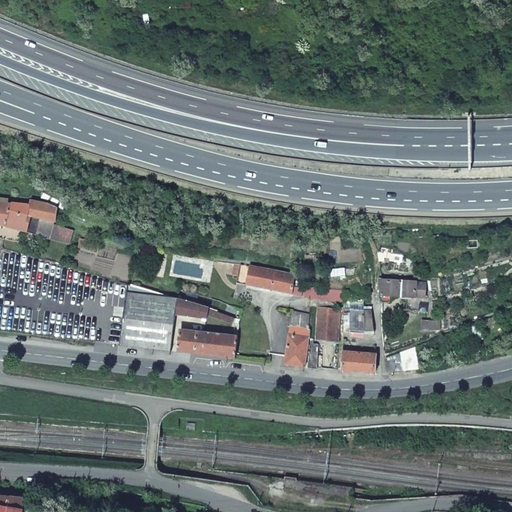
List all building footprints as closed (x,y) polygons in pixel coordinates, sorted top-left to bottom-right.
[(0,223),(6,226),(26,231),(28,223),(32,224),(34,218),(29,217),(30,213),(39,215),(36,228),(43,234),(50,235),(54,223),(56,218),(56,219),(58,206),(49,202),(31,199),(30,204),(14,202),(12,209),(10,208),(12,202),(0,200),(0,223)] [(52,237),(69,242),(73,228),(56,223),(52,237)] [(97,241),(79,237),(77,245),(95,249),(97,241)] [(163,252),(151,250),(150,264),(162,265),(163,252)] [(236,283),(292,295),(293,286),(294,274),(240,264),(236,283)] [(389,296),(406,296),(406,310),(428,310),(428,295),(423,295),(425,283),(416,283),(416,282),(381,282),(380,296),(380,302),(388,302),(389,296)] [(129,284),(119,345),(170,351),(174,314),(176,298),(129,284)] [(301,296),(302,288),(293,286),(292,295),(301,296)] [(305,297),(323,300),(324,288),(306,287),(305,297)] [(324,288),(323,300),(340,302),(344,301),(345,290),(324,288)] [(174,314),(204,319),(206,314),(230,323),(231,317),(203,306),(176,298),(174,314)] [(350,331),(367,331),(367,330),(372,331),(369,309),(364,309),(364,304),(355,305),(355,303),(350,303),(347,307),(348,309),(349,309),(349,314),(345,314),(344,332),(350,332),(350,331)] [(318,306),(317,339),(338,343),(339,309),(318,306)] [(293,312),(289,331),(284,364),(305,367),(310,338),(310,314),(293,312)] [(230,323),(239,326),(239,321),(231,317),(230,323)] [(423,330),(438,329),(437,320),(422,320),(423,330)] [(237,338),(180,330),(177,352),(235,359),(237,338)] [(342,370),(375,373),(375,356),(343,353),(342,370)] [(402,358),(386,360),(386,368),(402,366),(402,358)] [(0,511),(22,511),(24,505),(0,500),(0,511)]
